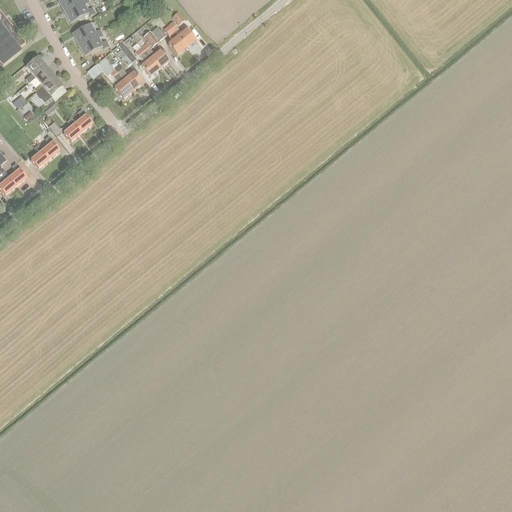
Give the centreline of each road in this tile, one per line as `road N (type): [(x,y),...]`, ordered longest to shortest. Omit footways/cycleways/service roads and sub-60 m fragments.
road 1 (unclassified): [(120,135),(286,0)]
road 2 (residential): [(31,0),(120,135)]
road 3 (unclassified): [(0,234),(120,135)]
